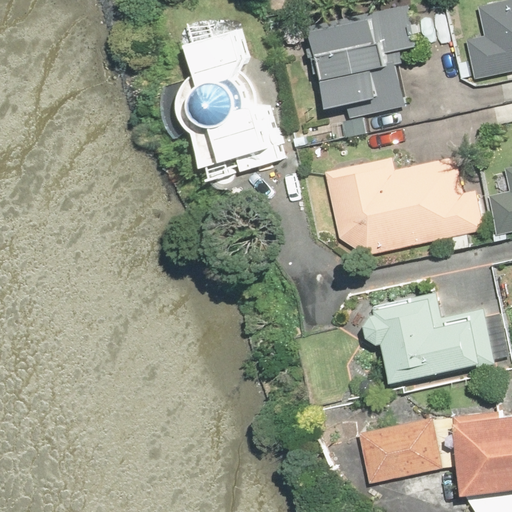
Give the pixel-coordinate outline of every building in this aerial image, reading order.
[(420,4),(310,25),(329,124),(409,108),(398,57),(429,51),(420,4)] [(461,44),(468,84),(511,75),(511,5),(478,13),(483,40),(461,44)] [(190,132),(198,169),(233,157),(240,174),(277,161),(258,101),(254,89),(248,79),(240,70),(247,55),(242,29),(179,44),(190,76),(182,84),(177,92),(174,101),(174,110),(177,118),(181,125),(185,130),(190,132)] [(378,159),(323,170),(337,243),(361,256),(486,232),(471,156),(381,174),(378,159)] [(482,201),(491,250),(511,245),(511,162),(504,164),(510,196),(482,201)] [(435,292),(370,307),(390,391),(496,367),(484,317),(443,326),(435,292)] [(499,410),(451,416),(460,493),(511,487),(511,416),(500,418),(499,410)] [(436,418),(361,434),(373,488),(448,472),(436,418)]
